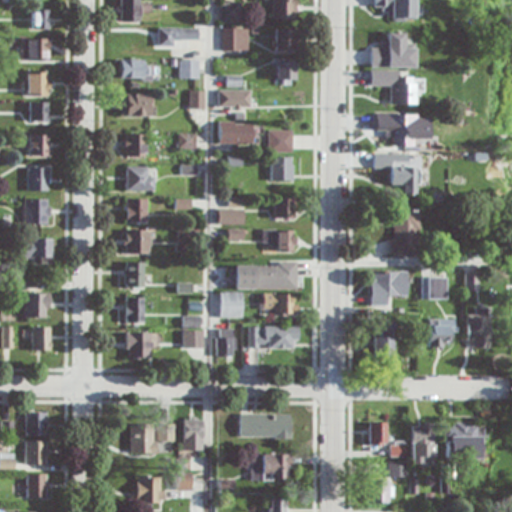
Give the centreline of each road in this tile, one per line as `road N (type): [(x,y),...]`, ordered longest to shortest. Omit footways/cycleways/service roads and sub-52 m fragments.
road 1 (residential): [(81,511),(83,0)]
road 2 (tertiary): [(333,0),(331,511)]
road 3 (residential): [(511,386),(0,385)]
